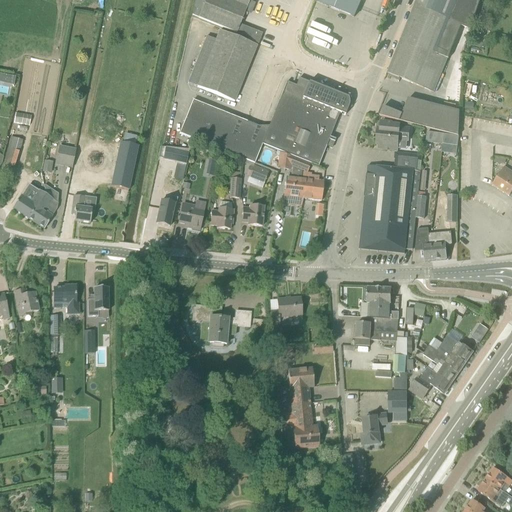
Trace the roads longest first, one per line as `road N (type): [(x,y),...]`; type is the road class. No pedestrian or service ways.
road 1 (tertiary): [(330,274),(0,237)]
road 2 (primary): [(511,337),(389,511)]
road 3 (unclassified): [(330,274),(349,135),(367,89)]
road 4 (primary): [(405,511),(511,360)]
road 5 (unclassified): [(346,452),(330,274)]
road 6 (unclassified): [(367,89),(283,56),(305,0)]
